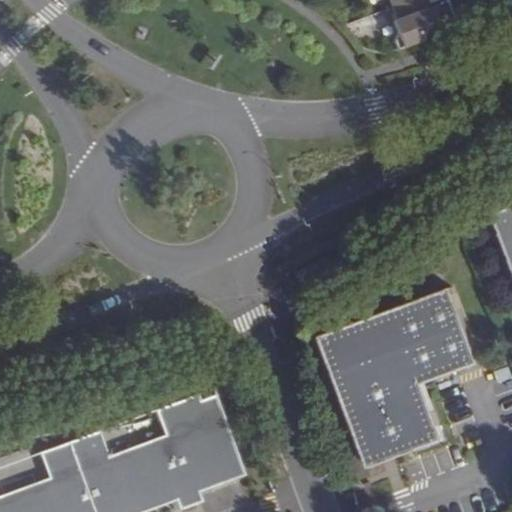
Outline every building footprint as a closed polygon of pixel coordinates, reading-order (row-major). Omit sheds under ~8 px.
[(405,48),(451,31),(442,4),(433,7),(430,0),(390,0),(398,19),(396,24),(405,48)] [(394,10),(352,19),(357,40),(390,32),(387,19),(396,17),(394,10)] [(454,52),(435,59),(439,69),(457,62),(454,52)] [(511,140),(495,147),(499,156),(511,151),(511,140)] [(511,214),(501,219),(511,249),(511,214)] [(445,445),(424,387),(480,368),(452,292),(320,341),(368,472),(445,445)] [(0,511),(130,511),(175,495),(179,504),(198,496),(195,487),(241,470),(208,389),(108,429),(16,439),(0,444),(0,511)]
